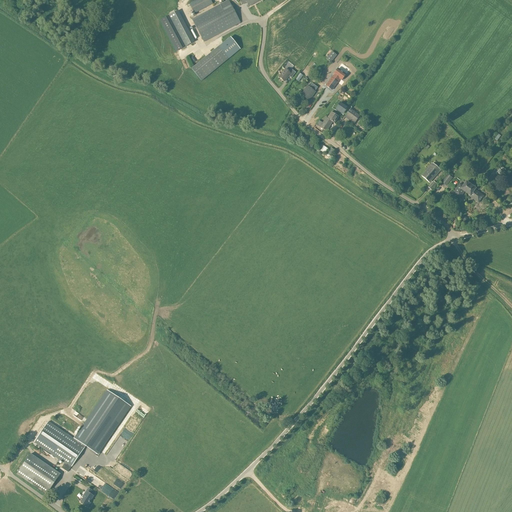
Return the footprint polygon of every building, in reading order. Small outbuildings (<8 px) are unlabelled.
[(194,14),(213,4),(210,0),(196,0),(189,4),(194,14)] [(204,42),(241,23),(228,0),(192,19),(204,42)] [(178,11),(160,21),(176,52),(194,42),(178,11)] [(229,59),(240,49),(230,37),(192,69),(201,81),(229,59)] [(326,59),(331,62),(333,60),(331,58),(335,54),(332,51),(328,56),(328,57),(326,59)] [(296,73),(292,69),(289,72),(286,69),(279,77),(285,81),(289,76),(292,78),(296,73)] [(326,86),(332,90),(340,79),(342,80),(346,75),(338,69),(334,74),(334,75),(326,86)] [(312,83),(309,87),(307,86),(301,95),(309,100),(312,95),(313,95),(316,92),(315,91),(318,87),(312,83)] [(347,108),(340,103),(335,109),(343,114),(347,108)] [(350,109),(346,115),(355,122),(360,116),(350,109)] [(334,123),(339,117),(332,112),(327,119),(326,118),(323,123),(319,121),(316,125),(320,127),(321,128),(326,132),(333,122),(334,123)] [(318,148),(325,153),(328,149),(322,144),(318,148)] [(429,183),(440,170),(433,164),(422,176),(429,183)] [(490,186),(496,177),(492,174),(486,183),(490,186)] [(446,186),(452,178),(448,175),(442,183),(446,186)] [(431,190),(436,184),(433,181),(428,188),(431,190)] [(475,188),(466,182),(463,186),(460,184),(452,194),(459,199),(465,192),(470,195),(469,196),(479,203),(484,196),(475,190),(475,189),(476,189),(475,188)] [(80,434),(76,440),(85,447),(98,455),(104,447),(130,408),(108,393),(80,434)] [(48,422),(34,442),(65,463),(62,468),(68,472),(85,447),(76,440),(48,422)] [(46,495),(61,474),(31,454),(17,474),(46,495)] [(88,507),(90,503),(89,502),(94,496),(92,495),(94,491),(88,488),(82,497),(84,498),(81,502),(88,507)]
